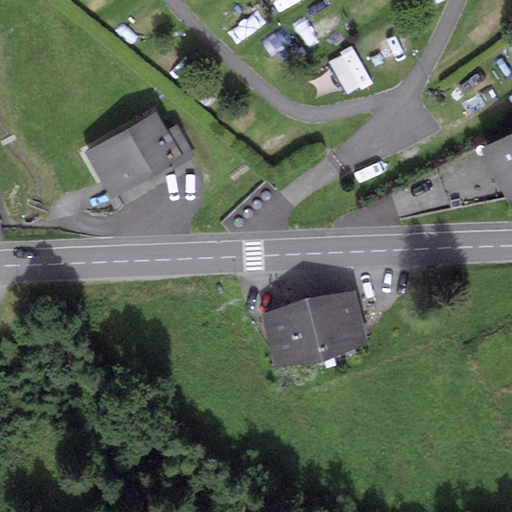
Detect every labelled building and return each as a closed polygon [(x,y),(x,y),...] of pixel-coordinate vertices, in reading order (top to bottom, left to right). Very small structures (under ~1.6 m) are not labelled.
[(332,56),(348,92),(375,80),(359,44),(332,56)] [(96,156),(106,173),(116,191),(126,208),(187,173),(181,163),(167,137),(157,121),(114,145),(96,156)] [(194,156),(179,130),(167,137),(181,163),(194,156)] [(511,139),(495,148),(511,178),(511,139)] [(360,338),(350,295),(275,311),(285,357),(360,338)]
